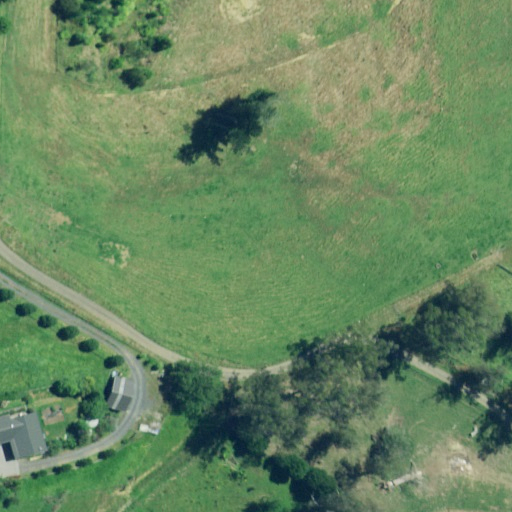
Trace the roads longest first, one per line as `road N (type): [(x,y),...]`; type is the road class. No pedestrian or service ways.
road 1 (unknown): [(0,241),(56,295),(169,373),(238,385),(329,347),(369,350),(439,380),(511,437)]
road 2 (unknown): [(0,279),(102,351),(120,392),(116,423),(101,449),(0,487)]
